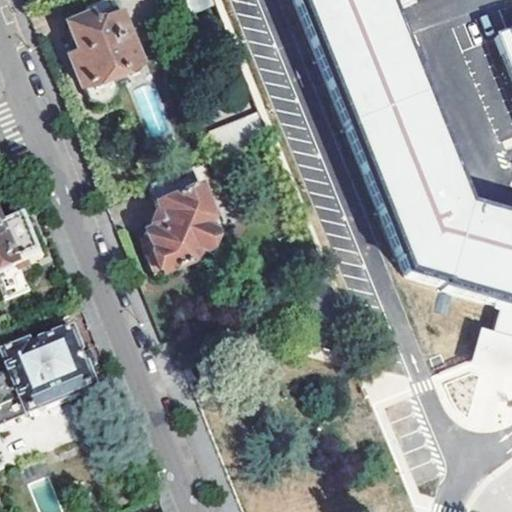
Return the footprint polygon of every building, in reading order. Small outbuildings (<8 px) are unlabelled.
[(293,0),(405,277),(443,288),(443,291),(511,311),(511,31),(494,39),(511,84),(511,209),(468,197),(460,200),(378,0),(293,0)] [(87,11),(91,21),(70,30),(80,55),(70,59),(90,103),(99,109),(112,103),(115,90),(111,79),(138,68),(111,1),(87,11)] [(268,140),(257,114),(207,135),(217,160),(268,140)] [(210,220),(190,171),(148,189),(159,214),(155,216),(149,224),(151,229),(143,233),(151,253),(144,257),(154,279),(161,276),(161,278),(192,265),(194,259),(204,256),(207,257),(212,258),(215,257),(219,255),(221,252),(222,250),(223,246),(222,242),(219,238),(216,235),(212,234),(208,225),(210,220)] [(0,274),(44,257),(29,219),(5,229),(0,217),(0,274)] [(185,342),(192,357),(210,350),(203,334),(185,342)] [(35,352),(32,347),(5,358),(12,373),(23,398),(31,418),(99,390),(77,335),(35,352)] [(12,373),(0,377),(0,406),(23,398),(12,373)]
